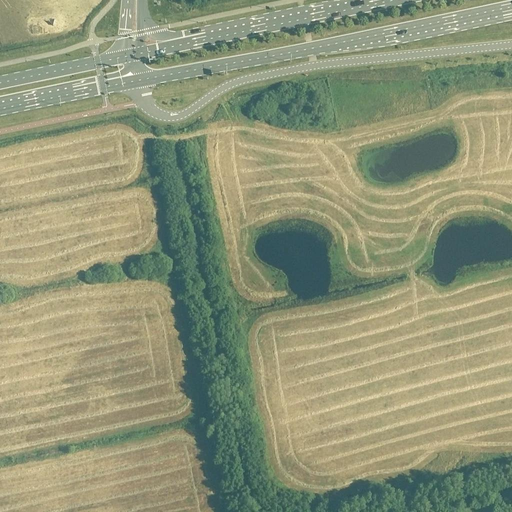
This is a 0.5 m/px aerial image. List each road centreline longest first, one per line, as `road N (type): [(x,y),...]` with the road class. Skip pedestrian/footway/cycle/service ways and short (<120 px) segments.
road 1 (unclassified): [(143,102),(172,117),(234,83),(282,72),(511,46)]
road 2 (primary): [(138,81),(511,8)]
road 3 (primary): [(399,0),(135,55)]
road 4 (primary): [(0,109),(138,81)]
road 5 (primary): [(135,55),(0,83)]
